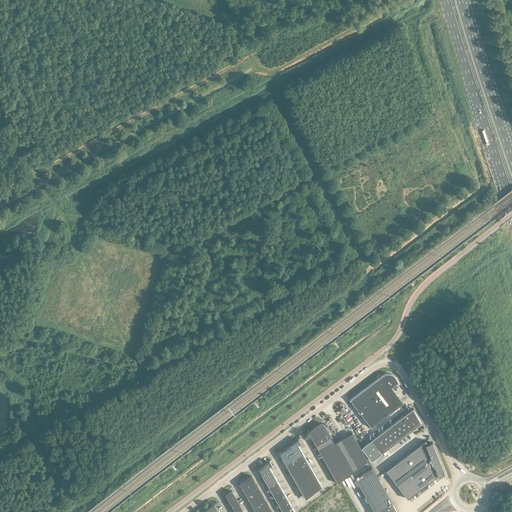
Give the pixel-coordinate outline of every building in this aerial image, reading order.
[(403,403),(391,387),(398,382),(396,378),(395,377),(395,376),(394,376),(394,375),(393,375),(392,374),(391,374),(390,374),(389,373),(388,373),(387,373),(386,373),(385,374),(384,374),(383,375),(382,375),(349,400),(350,400),(371,427),(403,403)] [(371,440),(361,447),(371,461),(381,453),(378,449),(383,445),(386,450),(412,430),(414,429),(414,428),(415,427),(415,428),(418,425),(417,424),(420,421),(420,422),(420,421),(415,412),(414,410),(413,408),(371,440)] [(332,438),(323,423),(322,424),(320,424),(320,423),(308,431),(338,483),(368,460),(352,433),(334,443),(332,438)] [(289,446),(285,449),(280,453),(281,455),(282,457),(284,461),(306,499),(322,487),(298,444),(301,443),(300,441),(298,439),(289,446)] [(428,444),(426,440),(386,470),(389,475),(404,494),(407,499),(426,485),(436,477),(438,475),(439,476),(445,474),(441,465),(442,465),(441,464),(440,462),(441,462),(440,462),(439,460),(440,460),(439,460),(439,458),(438,458),(438,456),(438,455),(438,456),(437,454),(437,453),(436,451),(435,449),(434,447),(433,445),(433,444),(432,442),(428,444)] [(263,466),(259,469),(262,474),(283,511),(295,511),(269,466),(272,465),(271,463),(270,461),(263,466)] [(396,510),(372,467),(354,477),(374,511),(396,511),(397,511),(396,510)] [(271,511),(251,476),(246,480),(240,484),(241,486),(240,486),(241,487),(241,486),(255,511),(271,511)] [(225,494),(230,504),(235,511),(243,511),(231,491),(226,495),(226,494),(225,494)] [(218,511),(214,503),(202,511),(218,511)]
